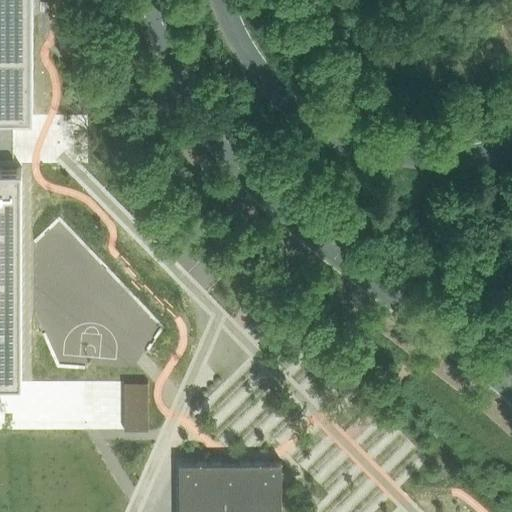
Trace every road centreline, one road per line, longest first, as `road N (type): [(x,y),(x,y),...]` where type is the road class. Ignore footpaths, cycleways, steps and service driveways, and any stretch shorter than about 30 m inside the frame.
road 1 (primary): [(155,0),(170,59),(223,149),(329,253),(511,399)]
road 2 (primary): [(511,145),(438,161),(339,143),(271,81),(224,0)]
